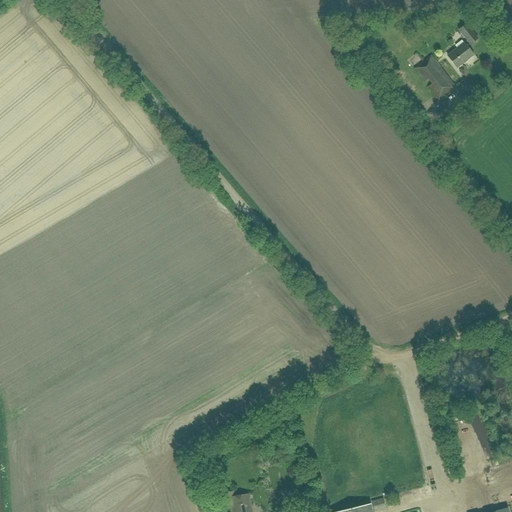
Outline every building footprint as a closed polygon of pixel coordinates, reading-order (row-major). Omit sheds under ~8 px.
[(456,68),(464,62),(473,55),(467,47),(477,39),(466,25),(459,30),(467,41),(464,43),(447,56),(456,68)] [(455,45),(464,38),(460,33),(451,39),(455,45)] [(450,90),(454,87),(431,56),(413,69),(423,82),(427,80),(431,84),(427,88),(438,102),(451,92),(450,90)] [(249,511),(248,508),(250,508),(247,494),(233,497),(232,492),(219,495),(221,509),(230,507),(230,511),(249,511)] [(374,511),(386,508),(383,499),(371,502),(374,511)]
